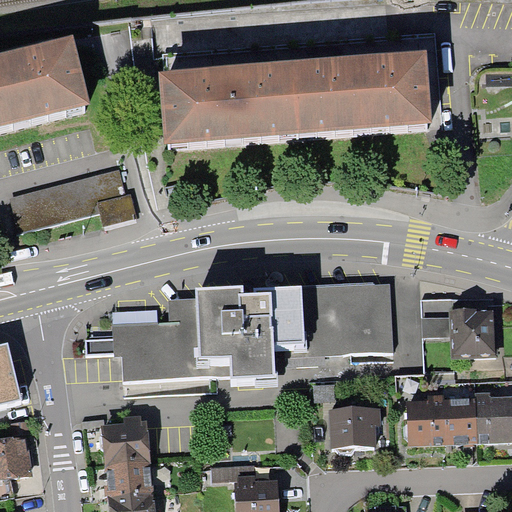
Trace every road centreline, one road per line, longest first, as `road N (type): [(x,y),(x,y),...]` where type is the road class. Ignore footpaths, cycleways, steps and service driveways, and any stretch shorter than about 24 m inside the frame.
road 1 (primary): [(34,287),(172,253),(277,238),(415,243),(511,268)]
road 2 (residential): [(34,287),(53,381),(64,511)]
road 3 (residential): [(329,511),(329,484),(511,472)]
